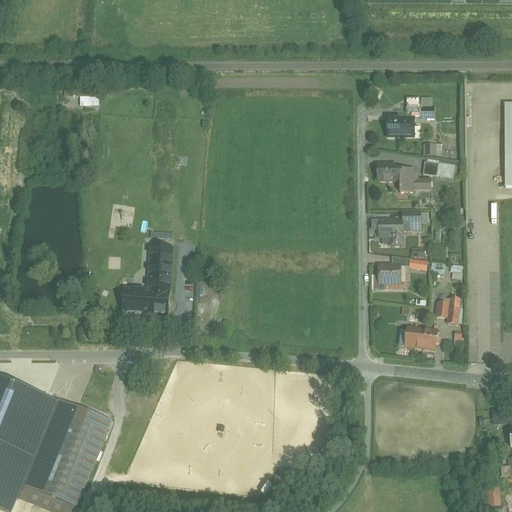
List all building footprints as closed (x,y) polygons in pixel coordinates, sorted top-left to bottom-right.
[(81,98),(81,108),(100,108),(100,98),(81,98)] [(435,109),(420,109),(420,120),(435,120),(435,109)] [(414,120),(388,120),(388,138),(400,138),(400,139),(414,139),(414,120)] [(444,147),(424,146),(423,157),(448,158),(448,153),(443,153),(444,147)] [(439,166),(425,164),(423,176),(437,178),(439,166)] [(418,174),(409,173),(409,172),(396,172),(396,167),(378,166),(378,183),(401,183),(401,195),(414,195),(414,192),(418,192),(418,191),(431,191),(431,182),(418,182),(418,174)] [(421,214),(403,215),(403,222),(413,222),(413,227),(421,227),(421,214)] [(403,222),(379,222),(379,238),(392,238),(392,247),(403,247),(403,232),(413,232),(413,227),(413,222),(403,222)] [(173,249),(151,248),(148,291),(170,293),(173,249)] [(410,261),(392,258),(392,268),(401,268),(410,268),(410,261)] [(445,274),(446,264),(432,264),(432,274),(445,274)] [(452,266),(452,280),(463,280),(463,267),(452,266)] [(392,268),(380,268),(380,285),(401,285),(401,268),(392,268)] [(148,291),(124,289),(123,315),(148,317),(147,325),(168,326),(168,318),(169,318),(170,293),(148,291)] [(462,301),(451,300),(450,305),(448,320),(448,325),(459,326),(462,301)] [(450,305),(438,304),(437,318),(448,320),(450,305)] [(431,317),(431,309),(420,308),(419,316),(431,317)] [(434,333),(408,330),(406,348),(436,351),(438,333),(437,333),(438,327),(435,327),(434,333)] [(463,336),(455,335),(454,345),(462,346),(463,336)] [(113,424),(0,379),(0,510),(4,511),(13,511),(18,500),(47,511),(72,511),(75,508),(78,510),(113,424)] [(494,425),(509,424),(508,410),(493,411),(494,425)] [(499,485),(486,485),(487,507),(501,506),(499,485)]
